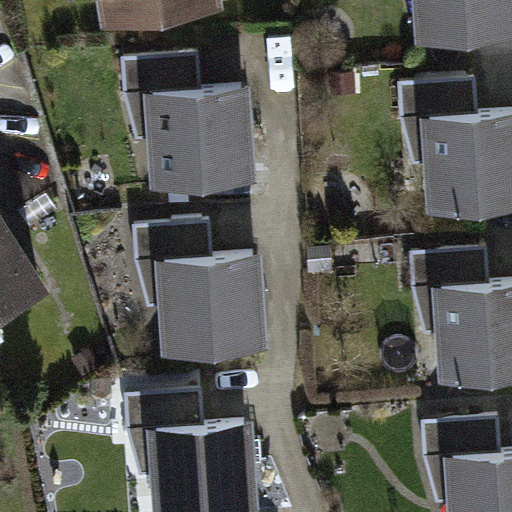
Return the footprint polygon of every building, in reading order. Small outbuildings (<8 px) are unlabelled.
[(511,0),(419,0),(421,26),(511,20),(511,0)] [(245,81),(151,88),(157,170),(251,164),(245,81)] [(511,106),(429,111),(435,195),(511,190),(511,106)] [(0,201),(0,322),(49,279),(0,201)] [(258,249),(163,255),(169,340),(264,333),(258,249)] [(511,277),(442,282),(447,366),(511,361),(511,277)] [(250,417),(155,423),(160,508),(255,502),(250,417)] [(511,511),(511,447),(454,451),(456,511),(511,511)]
